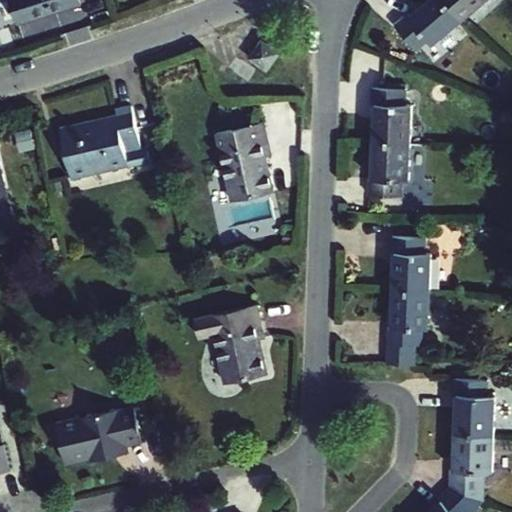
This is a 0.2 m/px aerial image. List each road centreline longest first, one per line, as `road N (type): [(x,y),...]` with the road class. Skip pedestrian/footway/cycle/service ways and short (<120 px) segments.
road 1 (residential): [(340,0),(326,89),(312,458)]
road 2 (residential): [(241,0),(0,81)]
road 3 (residential): [(69,511),(312,458)]
